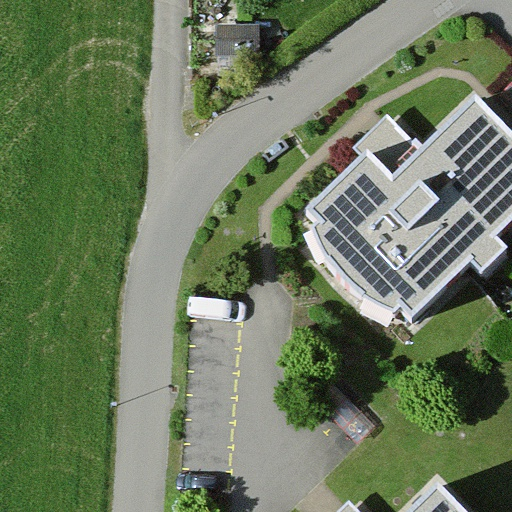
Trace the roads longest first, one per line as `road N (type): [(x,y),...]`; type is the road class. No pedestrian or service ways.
road 1 (residential): [(146,511),(172,180)]
road 2 (residential): [(172,180),(433,0)]
road 3 (residential): [(172,180),(173,0)]
